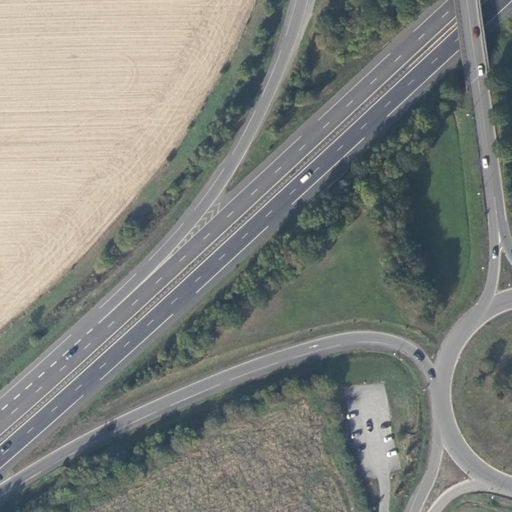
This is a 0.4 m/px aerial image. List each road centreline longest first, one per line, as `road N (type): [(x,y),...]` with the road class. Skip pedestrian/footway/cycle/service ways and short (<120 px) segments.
road 1 (trunk): [(0,455),(497,0)]
road 2 (trunk): [(0,489),(165,401),(338,340),(404,347),(437,388)]
road 3 (trunk): [(460,0),(104,329)]
road 4 (trunk): [(300,0),(230,165),(104,329)]
road 5 (primary): [(493,202),(469,0)]
road 6 (trunk): [(104,329),(0,422)]
